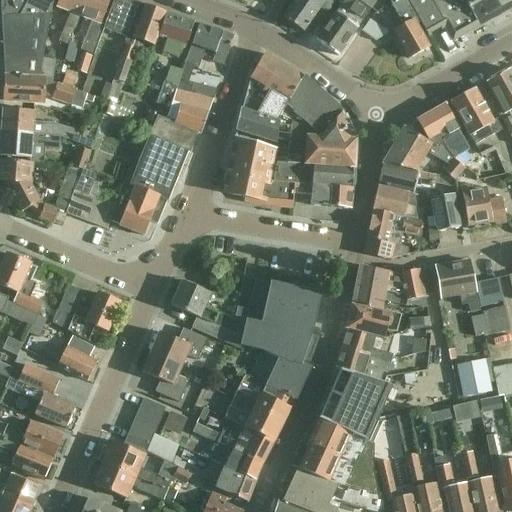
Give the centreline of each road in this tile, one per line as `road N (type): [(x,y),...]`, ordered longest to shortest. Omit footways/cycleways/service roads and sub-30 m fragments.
road 1 (residential): [(262,511),(321,368),(352,247)]
road 2 (residential): [(52,511),(149,291)]
road 3 (residential): [(185,215),(248,31)]
road 4 (residential): [(352,247),(185,215)]
road 5 (residential): [(149,291),(0,226)]
road 6 (residential): [(376,116),(344,87),(248,31)]
road 7 (residential): [(376,116),(511,42)]
road 8 (residential): [(352,247),(376,116)]
